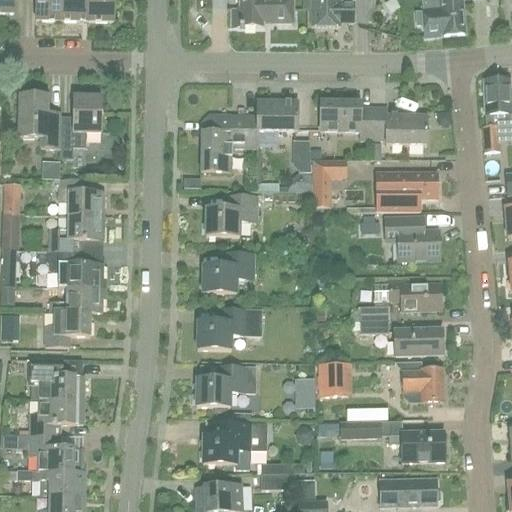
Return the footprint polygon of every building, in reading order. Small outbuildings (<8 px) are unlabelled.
[(0,0),(0,16),(12,17),(12,0),(0,0)] [(35,0),(35,24),(62,24),(62,0),(35,0)] [(62,0),(62,24),(87,25),(87,0),(62,0)] [(87,0),(87,25),(113,25),(113,0),(87,0)] [(239,0),(239,11),(231,11),(231,29),(262,29),(262,26),(292,26),(292,0),(239,0)] [(310,0),(310,30),(340,30),(340,26),(353,26),(353,4),(339,4),(339,0),(310,0)] [(423,40),(425,40),(464,37),(461,0),(422,0),(423,10),(421,10),(421,14),(415,14),(416,27),(422,27),(423,40)] [(483,83),(486,130),(481,130),(483,155),(500,154),(498,136),(511,135),(511,90),(510,90),(509,82),(483,83)] [(61,161),(62,126),(62,120),(48,119),(48,99),(20,99),(19,141),(40,141),(40,152),(60,153),(60,161),(61,161)] [(72,126),(62,126),(61,161),(73,162),(73,151),(85,151),(85,136),(101,136),(102,101),(73,100),(72,126)] [(244,118),(243,151),(257,151),(257,134),(297,135),(298,104),(257,104),(257,119),(244,118)] [(373,143),(374,112),(361,112),(361,106),(320,106),(319,135),(359,135),(359,143),(373,143)] [(387,112),(374,112),(373,143),(385,143),(385,148),(426,148),(426,118),(387,118),(387,112)] [(446,114),(434,115),(435,122),(440,126),(448,125),(446,114)] [(243,151),(244,118),(210,118),(203,124),(203,135),(202,134),(201,176),(231,176),(231,150),(243,151)] [(310,151),(310,161),(321,161),(321,152),(310,151)] [(345,164),(315,164),(315,208),(330,208),(330,177),(345,177),(345,164)] [(282,189),(282,195),(308,195),(308,176),(296,176),(288,183),(282,189)] [(437,176),(403,176),(376,176),(376,216),(420,216),(420,202),(437,202),(437,176)] [(181,180),(181,191),(198,191),(198,180),(181,180)] [(67,219),(103,220),(104,195),(83,195),(84,184),(59,184),(59,204),(68,205),(67,219)] [(256,186),(256,194),(278,195),(278,193),(278,189),(278,186),(256,186)] [(34,187),(18,187),(17,245),(33,245),(34,187)] [(229,211),(206,211),(206,240),(240,240),(240,225),(256,225),(257,200),(230,200),(229,211)] [(48,254),(82,255),(83,244),(102,245),(103,220),(67,219),(67,234),(48,233),(48,254)] [(385,246),(396,246),(397,265),(440,265),(439,233),(425,234),(424,220),(416,220),(384,221),(385,246)] [(16,254),(1,254),(2,254),(0,287),(14,287),(16,254)] [(65,290),(102,291),(102,268),(82,267),(82,255),(48,254),(46,256),(46,265),(48,267),(48,275),(57,275),(57,276),(58,276),(58,290),(65,290)] [(203,269),(202,296),(236,297),(236,281),(253,282),(254,257),(227,256),(226,269),(203,269)] [(401,314),(441,314),(441,287),(401,288),(401,286),(374,286),(375,304),(401,303),(401,314)] [(14,287),(0,287),(0,294),(0,307),(13,308),(14,287)] [(89,316),(101,317),(102,291),(65,290),(65,307),(50,306),(50,315),(55,315),(89,316)] [(390,309),(359,310),(359,312),(359,326),(387,325),(390,325),(390,309)] [(359,312),(350,312),(350,326),(359,326),(359,312)] [(262,314),(249,314),(220,313),(219,326),(197,325),(197,354),(232,354),(232,339),(261,339),(262,314)] [(323,313),(314,314),(315,323),(324,323),(323,313)] [(45,329),(44,350),(68,351),(68,339),(88,339),(89,316),(55,315),(54,329),(45,329)] [(387,325),(359,326),(359,334),(360,338),(388,337),(387,325)] [(359,326),(350,326),(351,334),(359,334),(359,326)] [(442,332),(394,333),(395,359),(442,358),(442,332)] [(63,362),(30,362),(30,387),(38,387),(38,403),(81,403),(81,394),(83,394),(83,379),(74,378),(63,378),(63,362)] [(409,406),(421,406),(443,405),(442,372),(421,372),(421,366),(394,366),(401,375),(402,399),(409,406)] [(318,400),(351,400),(351,368),(318,368),(318,400)] [(219,382),(197,382),(197,410),(231,411),(231,397),(255,397),(255,372),(219,371),(219,382)] [(314,391),(314,383),(296,383),(296,391),(314,391)] [(81,403),(38,403),(38,417),(29,417),(29,438),(60,439),(61,427),(73,427),(73,426),(82,427),(82,411),(81,411),(81,403)] [(381,425),(340,425),(340,443),(381,443),(381,440),(381,425)] [(203,439),(203,467),(236,468),(235,474),(249,474),(249,454),(266,454),(266,429),(206,427),(206,439),(203,439)] [(295,430),(292,436),(295,443),(301,446),(308,443),(311,437),(308,430),(302,427),(295,430)] [(401,448),(401,466),(445,465),(444,434),(402,435),(402,439),(388,440),(388,448),(401,448)] [(0,447),(16,448),(16,438),(0,436),(0,447)] [(60,450),(60,439),(29,438),(28,459),(37,459),(36,474),(80,475),(80,468),(83,468),(84,451),(60,450)] [(289,467),(265,467),(265,477),(289,477),(289,467)] [(83,499),(84,475),(80,475),(36,474),(7,474),(7,483),(39,484),(39,498),(47,499),(83,499)] [(294,493),(294,477),(289,477),(265,477),(260,477),(260,493),(294,493)] [(436,495),(436,484),(379,485),(380,511),(436,510),(436,506),(441,504),(440,497),(436,495)] [(197,511),(241,511),(240,489),(204,490),(204,491),(197,492),(197,511)] [(83,511),(83,499),(47,499),(47,511),(83,511)]
